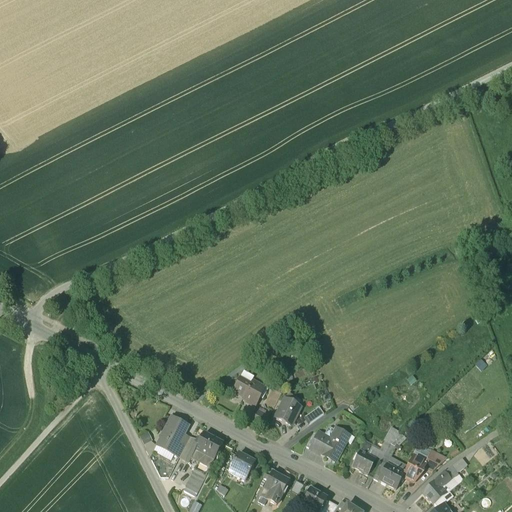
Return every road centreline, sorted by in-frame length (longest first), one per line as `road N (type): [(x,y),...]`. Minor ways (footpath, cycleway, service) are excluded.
road 1 (track): [(511,62),(55,290),(32,315),(28,409),(0,456)]
road 2 (tertiary): [(0,312),(387,511)]
road 3 (track): [(92,362),(169,511)]
road 4 (track): [(0,483),(100,377)]
